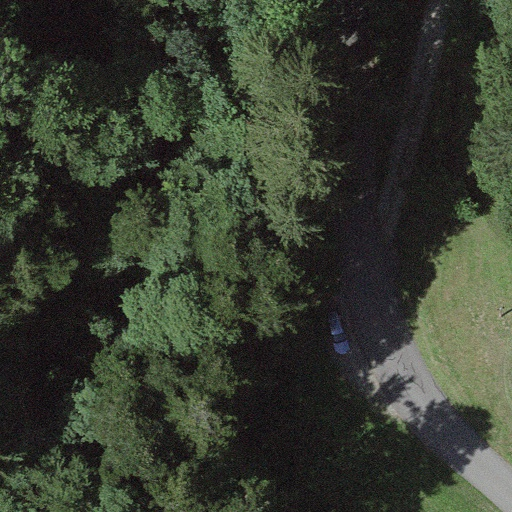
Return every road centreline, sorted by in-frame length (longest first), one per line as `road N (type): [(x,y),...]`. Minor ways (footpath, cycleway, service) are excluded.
road 1 (residential): [(344,0),(359,217),(381,329),(432,418),(511,494)]
road 2 (track): [(366,277),(442,0)]
road 3 (track): [(442,0),(463,153),(511,233)]
